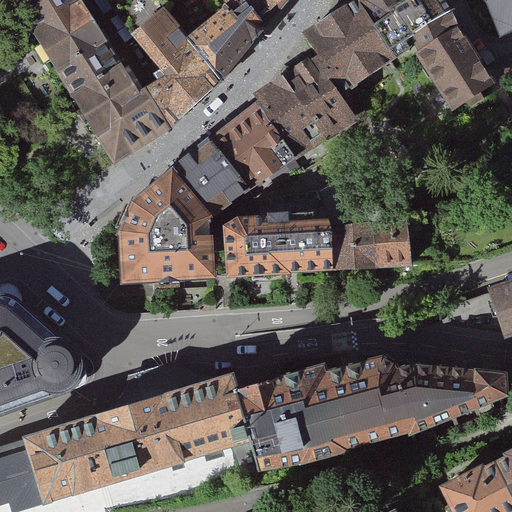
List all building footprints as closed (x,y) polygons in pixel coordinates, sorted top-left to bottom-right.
[(0,0),(3,4),(49,79),(108,168),(161,133),(167,129),(137,87),(132,88),(74,0),(0,0)] [(106,0),(113,9),(124,0),(106,0)] [(133,219),(118,255),(121,307),(226,300),(223,249),(213,249),(212,233),(356,123),(335,94),(388,64),(380,53),(404,42),(449,113),(492,85),(434,0),(347,0),(349,5),(344,8),(295,36),(308,60),(285,74),(276,80),(249,97),(252,102),(245,108),(206,138),(172,191),(152,205),(133,219)] [(212,0),(217,6),(251,50),(289,11),(301,0),(212,0)] [(511,0),(485,0),(500,36),(511,29),(511,0)] [(220,84),(251,50),(217,6),(184,33),(220,84)] [(220,84),(184,33),(177,41),(157,10),(123,36),(157,79),(137,87),(167,129),(220,84)] [(408,229),(373,239),(377,285),(412,281),(408,229)] [(373,239),(331,245),(334,288),(377,285),(373,239)] [(331,245),(223,249),(226,300),(334,288),(331,245)] [(511,327),(511,275),(489,283),(505,330),(511,327)] [(325,371),(234,391),(251,451),(259,477),(302,468),(349,456),(410,439),(411,443),(507,399),(505,381),(415,369),(399,372),(384,363),(327,378),(325,371)] [(132,402),(126,417),(27,447),(29,452),(0,460),(0,511),(134,511),(193,501),(261,488),(259,477),(251,451),(234,391),(232,385),(203,393),(185,386),(132,402)] [(511,497),(511,454),(495,463),(511,497)] [(456,511),(511,511),(511,497),(495,463),(444,488),(456,511)]
